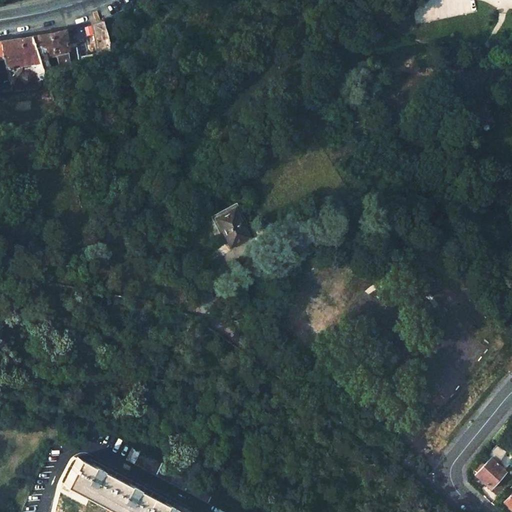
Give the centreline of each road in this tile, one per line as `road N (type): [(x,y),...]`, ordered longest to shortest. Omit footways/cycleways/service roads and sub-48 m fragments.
road 1 (track): [(423,0),(291,18),(137,133),(0,154)]
road 2 (track): [(0,145),(96,112),(275,0)]
road 3 (residential): [(479,511),(452,485),(452,463),(511,393)]
